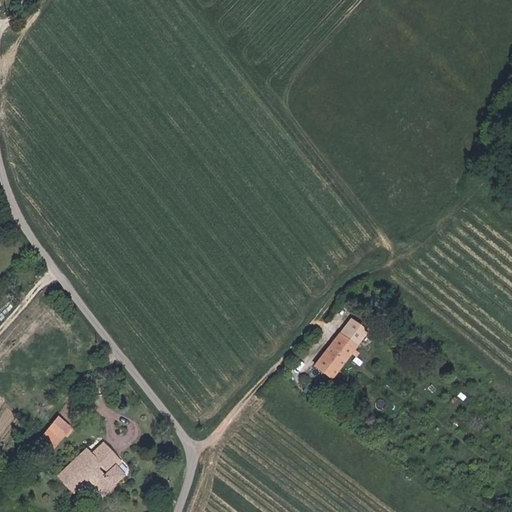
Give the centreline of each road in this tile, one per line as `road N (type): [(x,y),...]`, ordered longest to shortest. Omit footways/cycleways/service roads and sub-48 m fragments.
road 1 (unclassified): [(0,158),(31,232),(184,431),(193,457),(178,511)]
road 2 (track): [(193,457),(351,282),(385,263),(397,239)]
